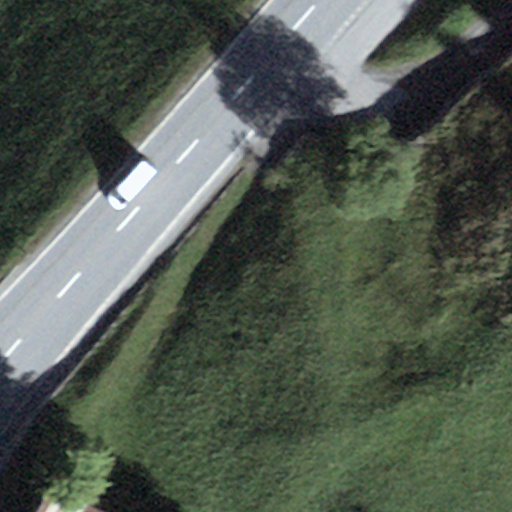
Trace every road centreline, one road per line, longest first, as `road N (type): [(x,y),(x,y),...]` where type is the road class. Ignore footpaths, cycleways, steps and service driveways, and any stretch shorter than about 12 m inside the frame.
road 1 (primary): [(0,362),(319,0)]
road 2 (track): [(511,27),(406,93),(361,93),(268,55)]
